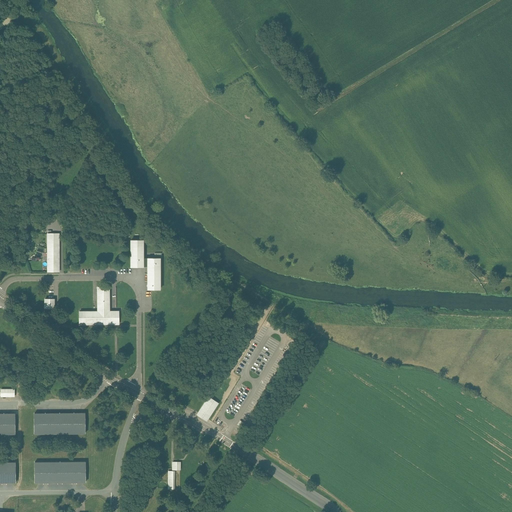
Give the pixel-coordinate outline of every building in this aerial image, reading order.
[(59,234),(49,234),(49,270),(59,270),(59,234)] [(144,241),(131,240),(131,267),(143,267),(143,259),(144,241)] [(160,259),(148,259),(148,267),(148,289),(160,289),(160,259)] [(109,287),(98,287),(98,312),(80,312),(80,325),(119,325),(119,311),(109,311),(109,287)] [(55,299),(46,299),(46,308),(55,308),(55,299)] [(198,416),(208,421),(218,404),(209,398),(198,416)] [(15,414),(15,413),(0,413),(0,434),(15,434),(15,418),(15,414)] [(86,434),(86,413),(35,413),(36,434),(86,434)] [(0,483),(15,484),(15,462),(0,462),(0,483)] [(86,483),(86,462),(36,462),(36,483),(86,483)] [(175,490),(175,471),(179,471),(179,464),(173,464),(173,472),(169,472),(169,490),(175,490)]
